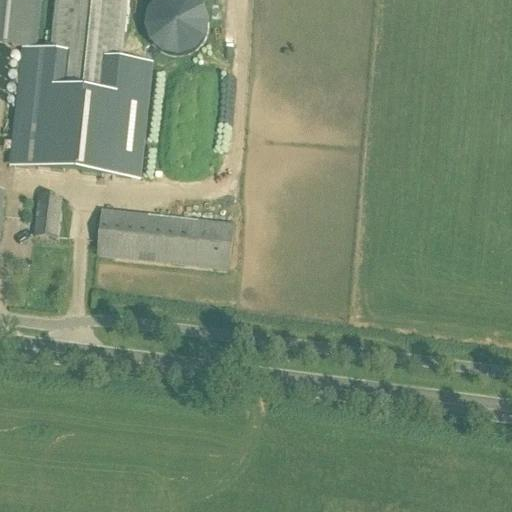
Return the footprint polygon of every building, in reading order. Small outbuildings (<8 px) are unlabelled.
[(0,0),(0,47),(36,52),(41,0),(0,0)] [(61,0),(55,57),(28,54),(16,170),(141,183),(154,66),(118,62),(124,0),(61,0)] [(162,56),(179,61),(196,55),(207,42),(210,26),(205,10),(193,0),(161,0),(160,1),(148,13),(145,30),(150,45),(162,56)] [(33,240),(57,242),(61,200),(38,197),(33,240)] [(193,202),(187,212),(200,220),(206,209),(193,202)] [(98,258),(229,272),(234,228),(103,214),(98,258)]
